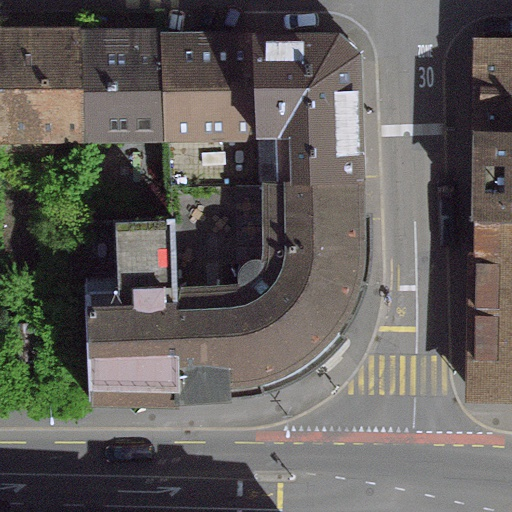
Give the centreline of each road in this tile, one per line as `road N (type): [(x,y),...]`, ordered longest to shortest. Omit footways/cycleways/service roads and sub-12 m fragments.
road 1 (residential): [(417,494),(405,0)]
road 2 (primary): [(0,483),(417,494)]
